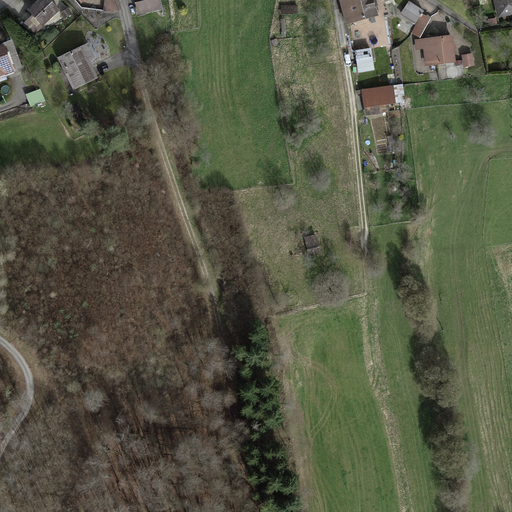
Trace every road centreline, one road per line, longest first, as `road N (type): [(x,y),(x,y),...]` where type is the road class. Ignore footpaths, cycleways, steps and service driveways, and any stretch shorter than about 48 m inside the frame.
road 1 (track): [(253,511),(207,282),(133,63)]
road 2 (track): [(368,257),(352,120)]
road 3 (track): [(0,450),(26,405),(28,377),(0,340)]
road 4 (residential): [(335,0),(352,120)]
